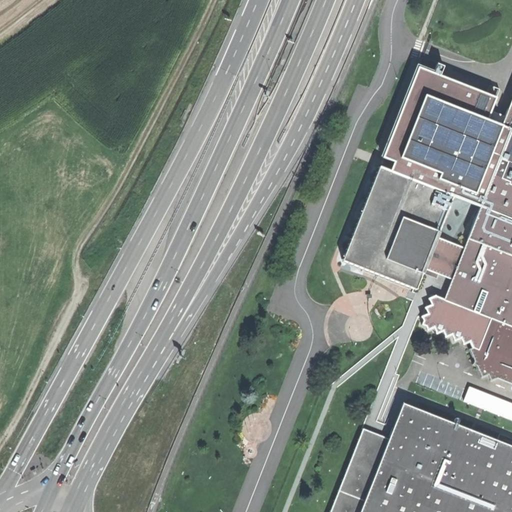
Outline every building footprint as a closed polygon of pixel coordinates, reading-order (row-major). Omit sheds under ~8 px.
[(418,70),(382,159),(395,164),(392,172),(454,196),(481,206),(510,132),(486,123),(495,100),(418,70)] [(511,128),(510,132),(481,206),(465,247),(453,278),(445,299),(495,320),(511,325),(511,128)] [(416,287),(418,288),(426,268),(438,237),(454,196),(392,172),(379,167),(343,259),(345,260),(344,261),(415,289),(416,287)] [(438,237),(426,268),(453,278),(465,247),(438,237)] [(435,295),(445,299),(453,278),(426,268),(418,288),(435,295)] [(470,342),(473,348),(477,346),(481,348),(482,343),(488,341),(485,335),(490,333),(487,327),(493,325),(495,320),(445,299),(435,295),(428,298),(431,305),(424,307),(427,314),(421,316),(422,321),(421,325),(425,326),(427,331),(433,328),(436,335),(443,332),(446,338),(452,335),(455,342),(461,338),(464,345),(470,342)] [(511,384),(511,325),(495,320),(493,325),(487,327),(490,333),(485,335),(488,341),(482,343),(481,348),(477,346),(473,348),(470,349),(474,362),(472,365),(476,367),(481,379),(487,376),(490,382),(496,379),(511,384)] [(511,511),(511,445),(402,403),(389,437),(359,511),(511,511)] [(359,511),(389,437),(361,427),(327,511),(359,511)]
